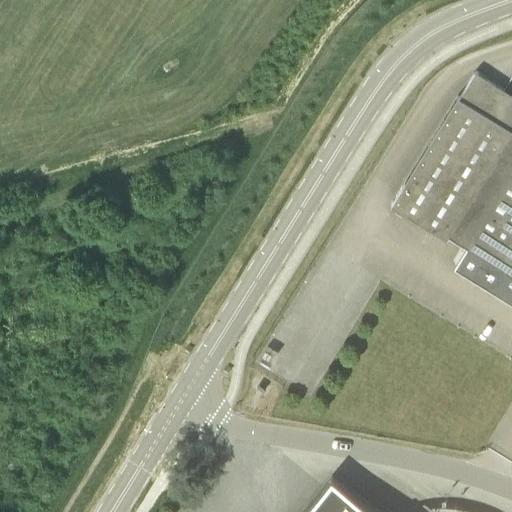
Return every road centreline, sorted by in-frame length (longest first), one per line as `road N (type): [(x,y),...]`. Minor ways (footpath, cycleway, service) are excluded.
road 1 (tertiary): [(180,401),(403,56),(438,29),(511,1)]
road 2 (residential): [(511,490),(433,463),(255,431),(180,401)]
road 3 (unknown): [(511,319),(502,303),(396,247)]
road 4 (tertiary): [(113,511),(180,401)]
